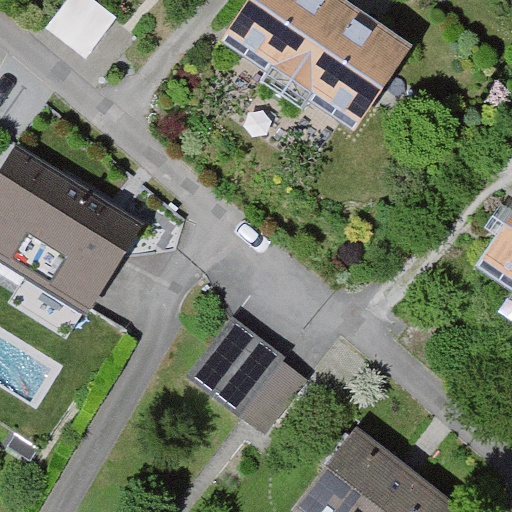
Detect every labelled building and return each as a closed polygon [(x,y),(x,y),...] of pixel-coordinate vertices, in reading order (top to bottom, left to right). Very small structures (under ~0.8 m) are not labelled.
[(116,19),(89,0),(69,0),(49,28),(88,57),(116,19)] [(403,61),(310,0),(261,0),(227,51),(354,134),(403,61)] [(142,229),(19,155),(0,186),(0,250),(95,307),(142,229)] [(511,238),(486,277),(511,293),(511,238)] [(312,387),(236,327),(193,381),(270,440),(312,387)] [(444,511),(449,507),(362,438),(303,511),(444,511)]
